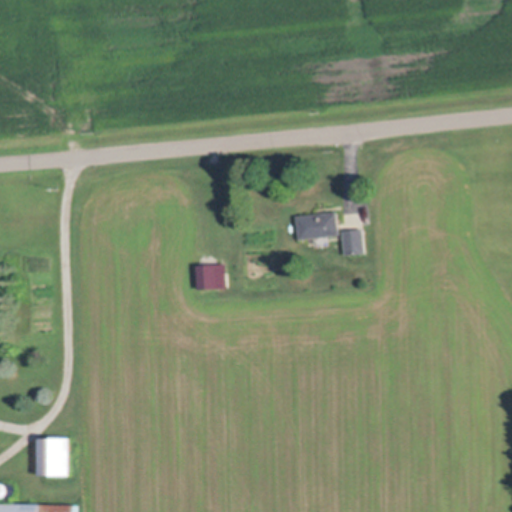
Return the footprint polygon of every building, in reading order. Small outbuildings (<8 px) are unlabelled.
[(344,231),(304,236),(301,213),(341,208),(344,231)] [(369,251),(349,253),(347,228),(367,226),(369,251)] [(231,286),(219,287),(218,271),(230,270),(231,286)] [(76,473),(45,474),(44,437),(75,436),(76,473)] [(11,480),(12,481),(13,481),(15,481),(16,482),(17,483),(17,484),(18,485),(18,487),(18,488),(18,489),(18,491),(17,492),(17,493),(16,494),(15,495),(13,495),(12,496),(11,496),(9,496),(8,495),(7,495),(6,494),(5,493),(4,492),(4,491),(3,489),(3,488),(3,487),(4,485),(4,484),(5,483),(6,482),(7,481),(8,481),(9,481),(11,480)] [(82,503),(81,511),(0,511),(0,501),(47,501),(47,502),(82,503)]
